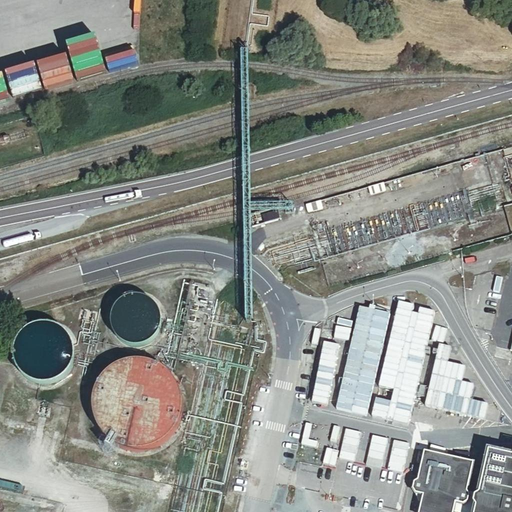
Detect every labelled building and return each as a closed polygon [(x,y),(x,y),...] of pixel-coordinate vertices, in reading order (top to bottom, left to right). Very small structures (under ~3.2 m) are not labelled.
[(384,184),(369,188),(371,196),(386,191),(384,184)] [(279,209),(250,217),(253,229),(282,221),(279,209)] [(161,330),(162,327),(162,324),(162,321),(161,318),(160,315),(159,312),(157,309),(156,307),(153,305),(151,303),(148,301),(145,300),(142,299),(139,299),(136,299),(133,299),(130,300),(127,301),(124,303),(122,305),(119,307),(117,309),(116,312),(114,315),(113,318),(113,321),(112,324),(113,327),(113,330),(114,333),(115,336),(117,338),(119,341),(121,343),(124,345),(127,346),(129,347),(132,348),(136,349),(139,349),(142,348),(145,347),(148,346),(150,345),(153,343),(155,341),(157,339),(159,336),(160,333),(161,330)] [(75,353),(74,349),(73,345),(72,342),(69,338),(67,335),(64,333),(61,330),(58,329),(54,327),(51,326),(47,326),(43,326),(39,326),(35,327),(32,328),(28,330),(25,333),(23,335),(20,338),(18,341),(16,345),(15,348),(14,352),(14,356),(14,360),(15,364),(16,367),(18,371),(20,374),(22,377),(25,380),(28,382),(31,384),(35,385),(39,386),(42,387),(46,387),(50,386),(54,385),(57,384),(61,382),(64,380),(67,377),(69,374),(71,371),(73,368),(74,364),(75,360),(75,357),(75,353)] [(183,420),(184,414),(184,409),(184,403),(183,397),(181,392),(179,387),(176,382),(172,378),(168,374),(163,370),(158,367),(153,365),(148,364),(142,363),(136,363),(131,364),(125,365),(120,367),(115,370),(110,373),(106,377),(102,381),(99,386),(97,391),(95,397),(94,402),(93,408),(93,414),(94,419),(96,425),(99,430),(102,435),(105,439),(109,443),(114,447),(119,449),(124,452),(130,453),(135,454),(141,454),(147,453),(152,452),(158,450),(163,447),(168,444),(172,440),(175,435),(178,431),(181,425),(183,420)] [(511,511),(511,455),(492,451),(483,493),(501,497),(498,511),(511,511)] [(470,489),(475,463),(426,452),(420,479),(470,489)] [(472,496),(469,492),(470,489),(420,479),(420,482),(416,485),(415,489),(418,494),(425,495),(421,511),(457,511),(460,503),(466,504),(471,502),(472,496)] [(498,511),(501,497),(483,493),(483,495),(479,497),(478,503),(481,506),(479,511),(498,511)]
